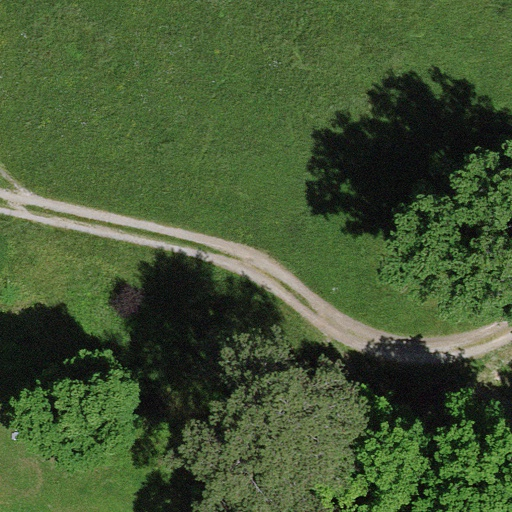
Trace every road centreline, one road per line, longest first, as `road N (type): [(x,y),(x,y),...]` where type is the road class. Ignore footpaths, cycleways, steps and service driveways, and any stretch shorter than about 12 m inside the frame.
road 1 (track): [(511,337),(437,367),(370,352),(259,261),(0,203)]
road 2 (track): [(325,315),(348,373),(346,511)]
